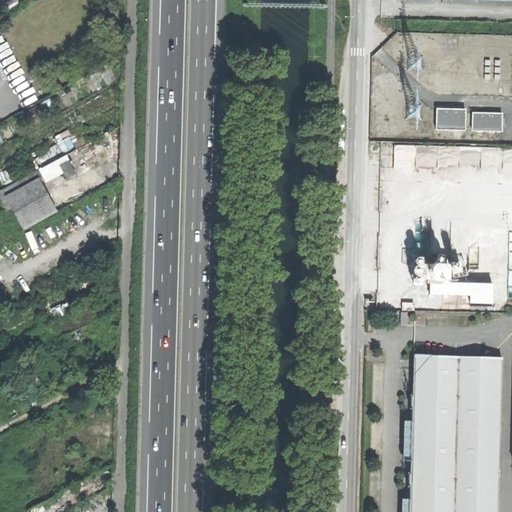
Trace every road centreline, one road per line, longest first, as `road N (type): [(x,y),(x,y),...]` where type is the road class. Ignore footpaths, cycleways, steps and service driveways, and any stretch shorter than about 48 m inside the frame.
road 1 (trunk): [(189,511),(203,0)]
road 2 (unclassified): [(133,0),(119,511)]
road 3 (trunk): [(173,0),(160,511)]
road 4 (track): [(240,0),(228,511)]
road 5 (secondary): [(347,511),(359,44)]
